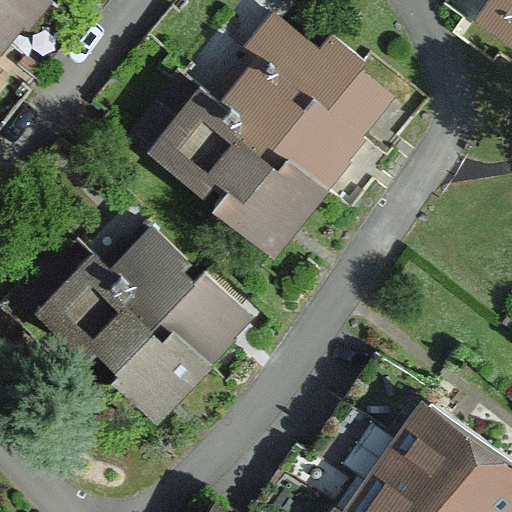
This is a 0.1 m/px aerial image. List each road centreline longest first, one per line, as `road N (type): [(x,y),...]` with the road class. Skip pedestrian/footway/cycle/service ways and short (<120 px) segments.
road 1 (residential): [(149,511),(268,398),(441,152),(457,107),(453,81),(415,0)]
road 2 (residential): [(140,0),(0,176)]
